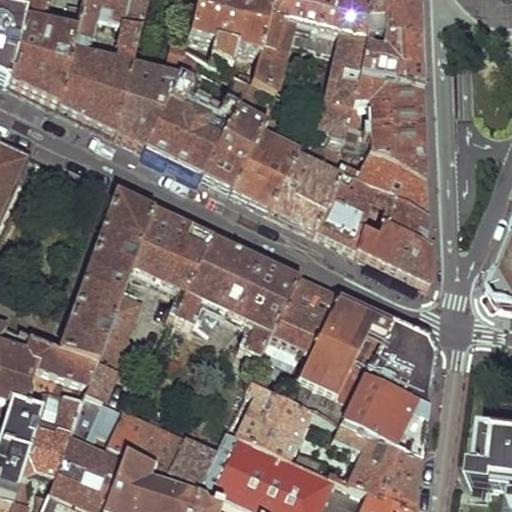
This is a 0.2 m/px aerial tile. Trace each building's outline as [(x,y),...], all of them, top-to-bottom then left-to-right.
[(0,0),(0,89),(4,91),(18,31),(24,0),(0,0)] [(81,0),(71,43),(54,116),(85,131),(111,143),(130,72),(145,0),(81,0)] [(194,0),(195,0),(184,47),(209,51),(206,71),(226,81),(231,55),(255,62),(264,31),(269,9),(215,0),(194,0)] [(270,0),(269,9),(264,31),(291,37),(304,40),(326,44),(338,47),(363,51),(364,46),(363,0),(354,0),(355,5),(330,0),(270,0)] [(363,0),(364,46),(369,46),(369,30),(377,29),(376,45),(416,44),(414,3),(414,0),(363,0)] [(18,31),(4,91),(31,104),(54,116),(71,43),(51,38),(54,27),(41,24),(38,35),(18,31)] [(255,62),(246,92),(261,100),(273,106),(291,37),(264,31),(255,62)] [(303,45),(325,49),(326,44),(304,40),(303,45)] [(363,51),(355,85),(418,98),(417,72),(416,44),(376,45),(374,59),(366,57),(369,46),(364,46),(363,51)] [(338,47),(315,139),(340,146),(343,131),(348,112),(355,85),(363,51),(338,47)] [(130,72),(111,143),(128,151),(140,158),(174,86),(181,59),(175,55),(166,54),(159,79),(130,72)] [(170,172),(198,186),(246,92),(231,84),(209,128),(177,118),(188,96),(183,85),(189,63),(181,59),(174,86),(140,158),(170,172)] [(365,112),(365,135),(354,135),(353,131),(343,131),(340,146),(337,156),(353,159),(362,160),(422,190),(420,140),(418,98),(355,85),(348,112),(365,112)] [(246,92),(198,186),(215,194),(226,199),(257,146),(262,137),(245,127),(261,100),(246,92)] [(257,146),(226,199),(249,210),(267,219),(293,163),(257,146)] [(0,148),(0,333),(2,331),(0,329),(0,225),(27,161),(13,154),(0,148)] [(329,162),(341,179),(353,159),(337,156),(332,154),(329,162)] [(370,199),(385,207),(424,225),(423,207),(422,190),(362,160),(350,181),(341,179),(340,185),(370,199)] [(293,163),(267,219),(290,230),(312,241),(326,213),(340,185),(293,163)] [(340,185),(326,213),(362,228),(366,212),(370,199),(340,185)] [(370,199),(366,212),(380,219),(385,207),(370,199)] [(112,201),(54,356),(94,370),(122,293),(128,277),(150,218),(132,210),(112,201)] [(373,233),(425,256),(424,240),(424,225),(385,207),(380,219),(373,233)] [(329,249),(352,261),(362,228),(326,213),(312,241),(329,249)] [(150,218),(128,277),(175,297),(182,300),(208,246),(181,233),(150,218)] [(362,228),(352,261),(386,277),(423,295),(426,293),(425,256),(373,233),(362,228)] [(208,246),(182,300),(171,323),(188,330),(197,311),(251,334),(241,357),(258,365),(269,343),(295,287),(261,271),(208,246)] [(511,252),(492,303),(495,309),(498,315),(511,316),(511,252)] [(295,287),(269,343),(308,359),(334,305),(317,297),(295,287)] [(80,406),(68,438),(106,455),(124,418),(100,408),(138,306),(125,301),(128,295),(122,293),(94,370),(84,395),(80,406)] [(175,297),(165,320),(171,323),(182,300),(175,297)] [(334,305),(308,359),(283,408),(311,420),(338,433),(416,469),(424,415),(431,359),(427,353),(423,347),(387,330),(380,327),(334,305)] [(0,402),(6,404),(16,407),(19,402),(26,399),(33,377),(84,395),(94,370),(54,356),(25,346),(22,355),(0,348),(0,402)] [(255,406),(236,447),(311,481),(318,468),(299,459),(296,462),(292,459),(311,420),(283,408),(246,391),(242,400),(255,406)] [(0,505),(7,508),(17,475),(20,465),(34,421),(42,393),(26,399),(19,402),(16,407),(6,404),(0,424),(0,505)] [(61,399),(42,393),(34,421),(51,426),(61,399)] [(229,394),(210,433),(223,439),(242,400),(229,394)] [(34,421),(20,465),(54,477),(66,444),(68,438),(80,406),(61,399),(51,426),(34,421)] [(106,455),(122,462),(151,475),(197,495),(215,458),(124,418),(106,455)] [(360,459),(345,496),(381,511),(410,511),(412,498),(416,469),(338,433),(332,446),(360,459)] [(511,493),(511,436),(487,433),(483,470),(462,468),(460,488),(511,493)] [(233,511),(381,511),(345,496),(333,490),(321,485),(311,481),(236,447),(223,441),(215,458),(197,495),(202,498),(233,511)] [(45,501),(52,503),(75,511),(102,511),(120,467),(66,444),(54,477),(47,495),(45,501)] [(102,511),(200,511),(198,508),(147,491),(151,475),(122,462),(120,467),(102,511)] [(7,508),(5,511),(25,511),(26,511),(21,476),(17,475),(7,508)] [(321,485),(333,490),(333,486),(323,482),(321,485)] [(31,490),(33,511),(40,511),(45,501),(47,495),(31,490)] [(48,511),(52,503),(45,501),(40,511),(48,511)]
